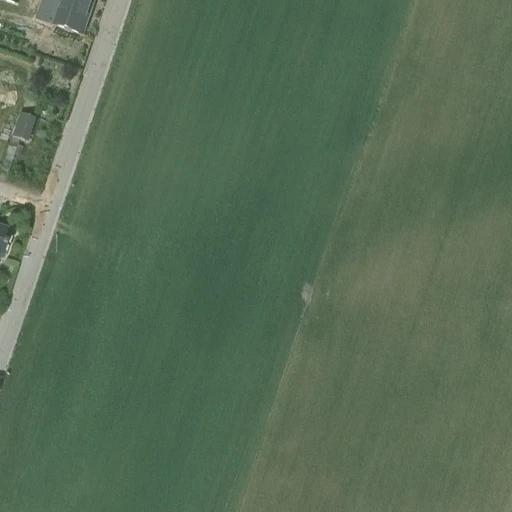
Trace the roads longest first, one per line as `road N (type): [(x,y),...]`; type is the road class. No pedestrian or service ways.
road 1 (unclassified): [(50,214),(121,0)]
road 2 (unclassified): [(0,356),(50,214)]
